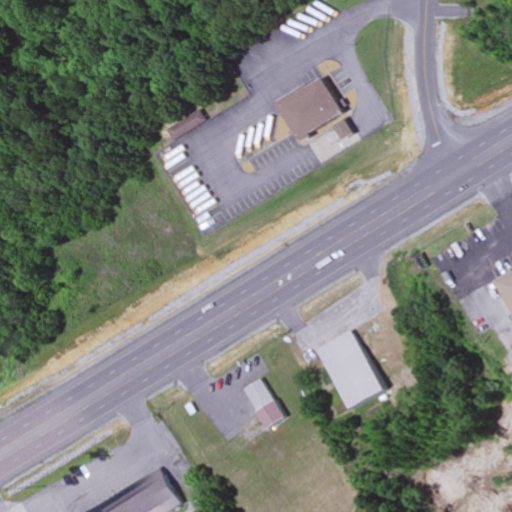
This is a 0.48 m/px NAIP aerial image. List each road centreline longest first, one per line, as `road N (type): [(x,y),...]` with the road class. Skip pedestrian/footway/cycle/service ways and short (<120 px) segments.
road 1 (primary): [(511,140),(0,454)]
road 2 (residential): [(427,0),(429,104),(458,174)]
